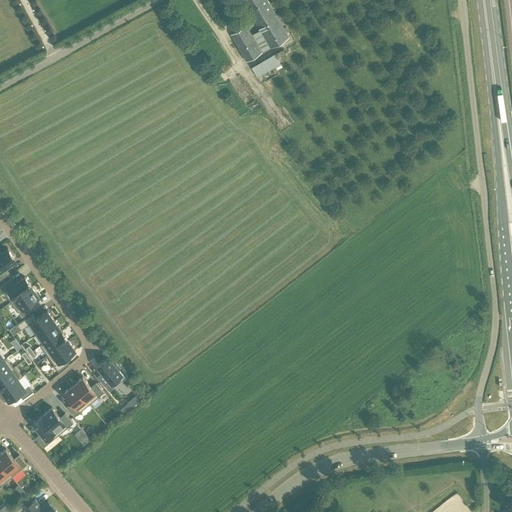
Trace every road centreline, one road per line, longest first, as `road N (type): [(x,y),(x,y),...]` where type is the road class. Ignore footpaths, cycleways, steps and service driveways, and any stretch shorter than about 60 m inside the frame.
road 1 (unclassified): [(481,442),(478,403),(496,318),(460,0)]
road 2 (residential): [(10,417),(93,351),(0,216)]
road 3 (secondary): [(257,511),(328,463),(481,442)]
road 4 (primary): [(494,87),(511,281)]
road 5 (unclassified): [(0,86),(158,0)]
